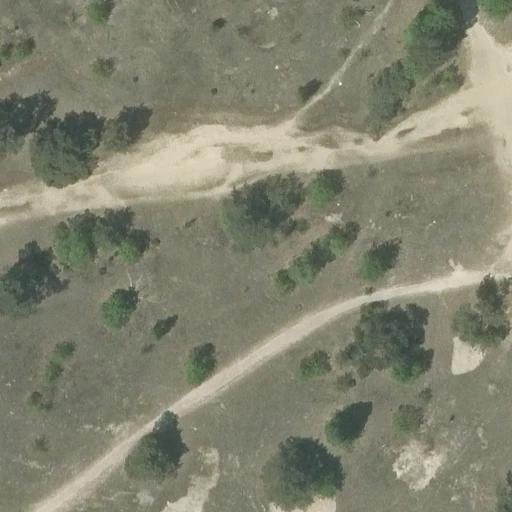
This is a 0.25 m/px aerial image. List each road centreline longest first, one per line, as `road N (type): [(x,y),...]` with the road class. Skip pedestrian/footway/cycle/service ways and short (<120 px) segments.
road 1 (track): [(50,511),(354,302),(511,276)]
road 2 (track): [(503,88),(361,145),(172,165),(0,206)]
